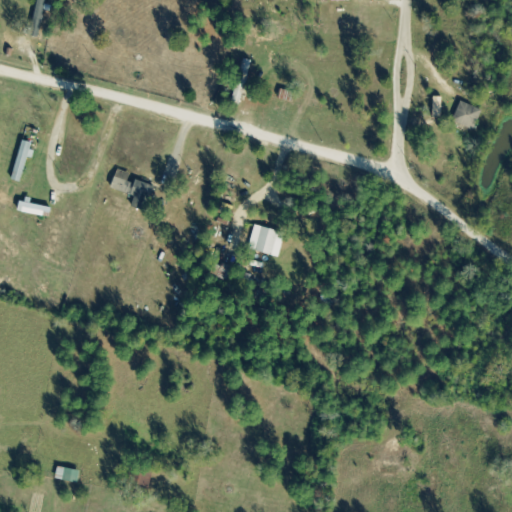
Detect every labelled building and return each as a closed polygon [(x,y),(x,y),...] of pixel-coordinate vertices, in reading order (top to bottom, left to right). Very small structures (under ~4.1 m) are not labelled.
[(44,38),(47,0),(38,0),(35,37),(44,38)] [(455,123),(477,131),(485,112),(463,103),(455,123)] [(137,198),(133,208),(147,213),(156,190),(132,180),(133,176),(120,171),(113,189),(137,198)] [(287,235),(257,227),(251,251),(280,259),(287,235)] [(79,484),(82,472),(61,467),(58,479),(79,484)]
